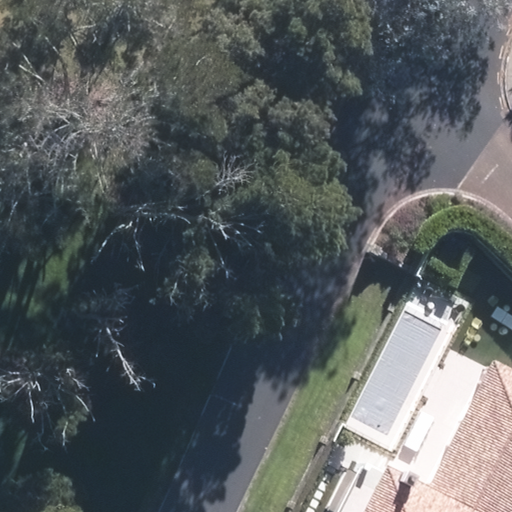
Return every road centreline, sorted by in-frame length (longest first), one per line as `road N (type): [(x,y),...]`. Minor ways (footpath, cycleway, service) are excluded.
road 1 (residential): [(386,87),(511,195)]
road 2 (residential): [(330,215),(386,87)]
